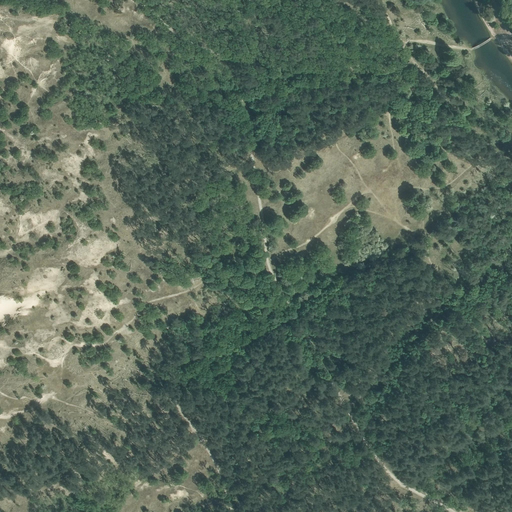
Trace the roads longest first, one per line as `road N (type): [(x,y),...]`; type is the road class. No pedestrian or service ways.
road 1 (track): [(268,262),(346,410),(442,309),(511,370)]
road 2 (track): [(232,511),(212,458),(174,398),(174,380),(205,327),(268,262)]
road 3 (track): [(226,56),(336,71),(333,21),(295,0)]
road 4 (track): [(454,511),(391,476),(346,410)]
